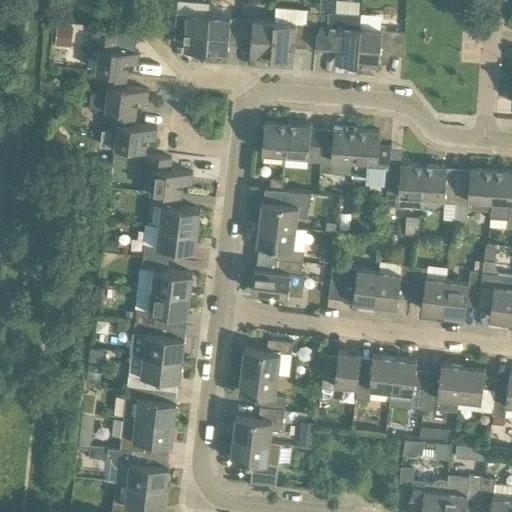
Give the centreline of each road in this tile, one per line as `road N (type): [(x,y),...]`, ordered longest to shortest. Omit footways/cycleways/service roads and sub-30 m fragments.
road 1 (residential): [(488,144),(439,141),(416,113),(393,101),(237,98),(216,313)]
road 2 (residential): [(216,313),(511,343)]
road 3 (residential): [(216,313),(201,469),(206,487),(224,504),(280,511)]
road 4 (unknown): [(238,68),(160,62),(149,123),(166,144),(231,154)]
road 5 (residential): [(488,144),(492,0)]
